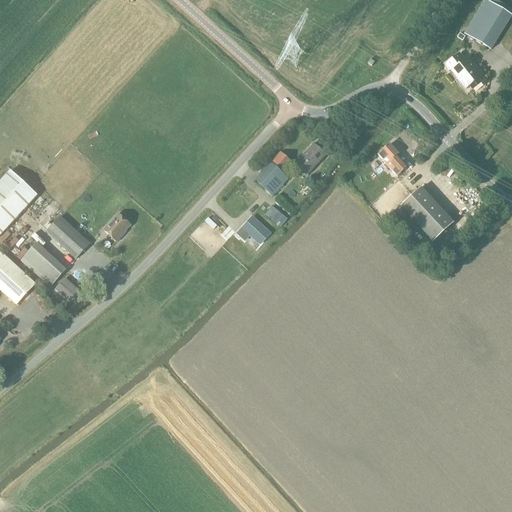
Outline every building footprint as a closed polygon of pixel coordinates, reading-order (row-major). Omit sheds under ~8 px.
[(511,10),(494,0),(484,0),(464,33),(490,50),(511,14),(511,10)] [(467,87),(469,85),(473,91),(482,83),(478,78),(481,75),(467,57),(463,60),(458,53),(445,64),(450,71),(453,69),(467,87)] [(377,154),(397,176),(404,169),(394,158),(398,154),(389,144),(377,154)] [(313,145),(296,164),(307,175),(325,156),(313,145)] [(255,181),(272,196),(288,179),(282,173),(291,163),(280,153),(255,181)] [(0,181),(0,234),(35,198),(9,173),(0,181)] [(386,187),(390,191),(378,204),(387,213),(396,204),(391,199),(394,195),(403,187),(394,179),(386,187)] [(400,207),(433,242),(453,223),(420,188),(400,207)] [(286,221),(267,204),(259,213),(263,217),(265,215),(280,228),(286,221)] [(116,243),(126,232),(125,232),(130,226),(118,214),(103,230),(116,243)] [(60,217),(46,232),(76,260),(90,245),(60,217)] [(260,247),(272,235),(252,217),(236,235),(245,243),(250,238),(260,247)] [(8,230),(0,238),(0,239),(11,249),(19,240),(8,230)] [(21,261),(50,288),(66,271),(36,244),(21,261)] [(0,290),(16,306),(35,285),(0,252),(0,290)]
